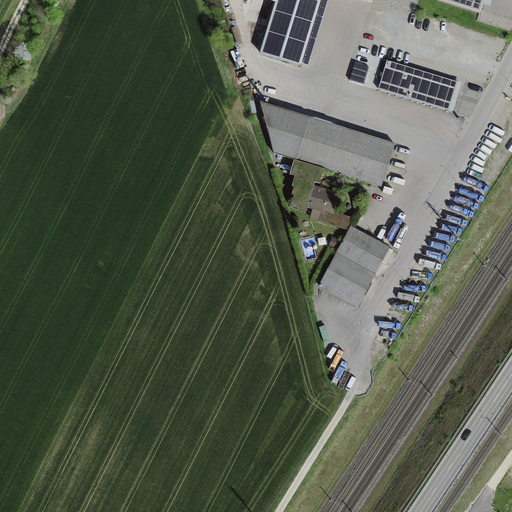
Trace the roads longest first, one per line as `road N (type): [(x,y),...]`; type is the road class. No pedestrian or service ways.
road 1 (track): [(511,214),(316,511)]
road 2 (unclassified): [(511,62),(371,323),(352,378)]
road 3 (primary): [(420,511),(511,374)]
road 4 (track): [(277,511),(351,398),(352,378)]
